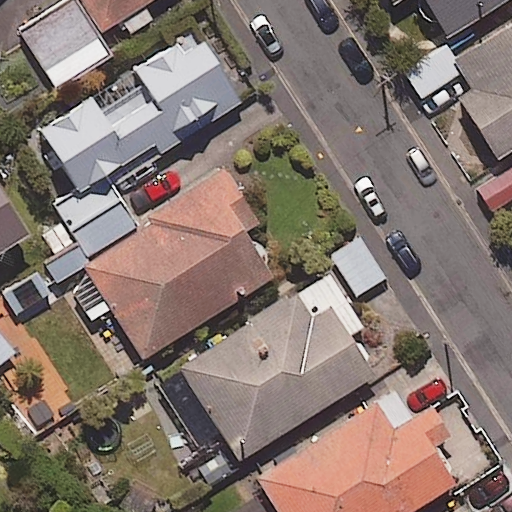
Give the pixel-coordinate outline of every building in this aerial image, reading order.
[(97,37),(155,0),(70,0),(20,33),(56,89),(108,56),(97,37)] [(391,0),(395,5),(402,0),(420,0),(446,40),(508,0),(391,0)] [(511,25),(456,61),(476,92),(460,102),(498,163),(511,154),(511,25)] [(83,193),(105,178),(155,146),(158,152),(237,101),(194,32),(35,133),(73,194),(80,189),(83,193)] [(461,72),(442,46),(404,73),(423,99),(461,72)] [(511,200),(511,165),(479,189),(495,213),(511,200)] [(256,224),(222,170),(136,224),(105,178),(83,193),(80,189),(73,194),(74,195),(56,207),(78,240),(12,282),(26,305),(85,267),(134,343),(116,354),(128,371),(272,279),(243,232),(256,224)] [(0,256),(26,240),(0,200),(0,256)] [(384,279),(359,238),(332,255),(356,296),(384,279)] [(363,330),(327,274),(154,383),(201,457),(224,442),(238,463),(374,378),(349,338),(363,330)] [(411,423),(393,395),(257,479),(277,511),(414,511),(455,487),(432,450),(450,439),(432,410),(411,423)]
